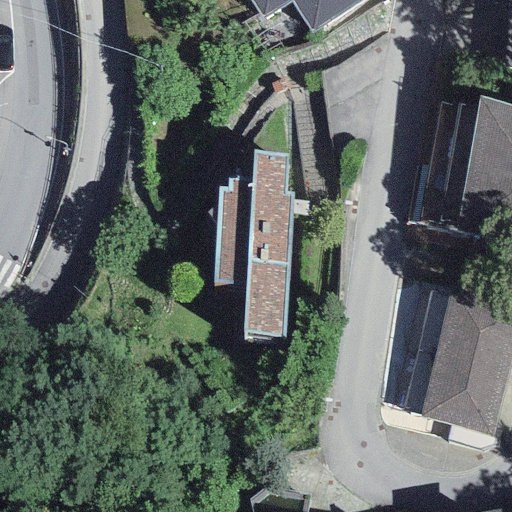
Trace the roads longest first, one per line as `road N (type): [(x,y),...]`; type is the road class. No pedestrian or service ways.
road 1 (residential): [(416,0),(348,436),(369,477),(414,497),(481,497),(511,478)]
road 2 (residential): [(0,293),(35,300),(75,221),(102,78),(94,0)]
road 3 (residential): [(23,0),(24,157),(0,250)]
